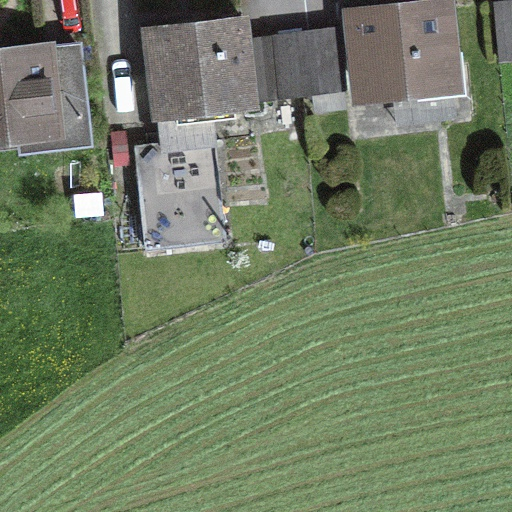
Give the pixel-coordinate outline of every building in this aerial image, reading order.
[(354,6),(363,92),(452,83),(443,7),(383,13),(382,3),(354,6)] [(500,61),(511,59),(511,3),(494,6),(500,61)] [(148,29),(162,146),(136,148),(147,249),(225,240),(210,110),(253,105),(252,100),(315,93),(308,35),(245,42),(243,18),(148,29)] [(315,93),(346,89),(339,31),(308,35),(315,93)] [(0,135),(22,134),(23,148),(88,141),(78,47),(0,55),(0,135)]
